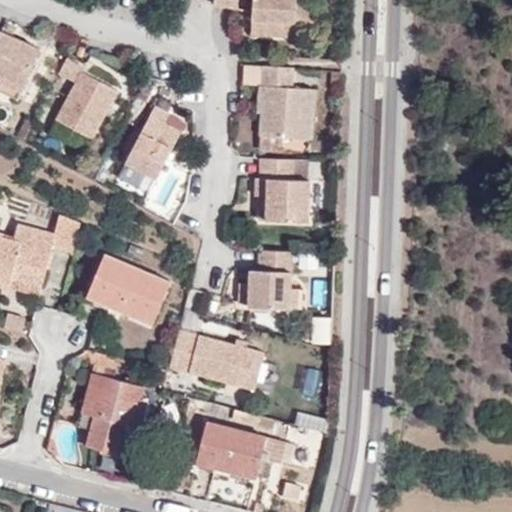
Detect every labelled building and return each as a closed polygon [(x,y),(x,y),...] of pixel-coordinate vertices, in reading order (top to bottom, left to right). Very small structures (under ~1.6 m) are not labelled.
[(258,0),(257,13),(276,14),(276,26),(301,28),(318,29),(319,1),(304,0),(258,0)] [(276,26),(276,14),(257,13),(257,32),(275,33),(276,26)] [(301,28),(276,26),(275,33),(300,36),(301,28)] [(0,29),(0,89),(19,98),(40,48),(0,29)] [(320,87),(296,85),(297,65),(268,63),(268,83),(263,83),(262,98),(269,98),(268,107),(266,132),(317,135),(320,87)] [(86,68),(59,118),(95,137),(121,88),(86,68)] [(156,105),(126,162),(157,177),(181,130),(166,122),(170,113),(156,105)] [(268,158),(260,157),(259,176),(267,176),(268,158)] [(314,179),(300,177),(301,158),(268,158),(267,176),(259,176),(256,176),(255,190),(259,191),(268,191),(267,219),(313,221),(314,179)] [(259,191),(258,218),(267,219),(268,191),(259,191)] [(51,247),(72,253),(80,221),(60,212),(54,234),(51,247)] [(41,285),(51,247),(54,234),(18,224),(15,238),(3,235),(4,232),(0,230),(0,284),(9,286),(11,277),(41,285)] [(250,266),(248,304),(288,306),(289,287),(291,250),(260,248),(260,266),(250,266)] [(106,253),(87,297),(152,324),(171,280),(151,272),(148,278),(138,273),(140,267),(106,253)] [(41,285),(11,277),(9,286),(39,295),(41,285)] [(296,307),(296,287),(289,287),(288,306),(296,307)] [(315,319),(314,342),(331,342),(331,319),(315,319)] [(265,351),(181,327),(172,365),(256,387),(265,351)] [(137,361),(89,349),(75,358),(134,373),(137,361)] [(133,416),(137,398),(142,400),(145,385),(92,372),(83,411),(94,415),(87,445),(138,458),(147,420),(143,420),(133,416)] [(143,420),(147,401),(142,400),(137,398),(133,416),(143,420)] [(233,418),(256,424),(259,414),(236,408),(233,418)] [(207,420),(197,463),(256,477),(259,464),(266,466),(269,457),(289,462),(294,442),(207,420)] [(209,480),(191,475),(188,490),(206,494),(209,480)] [(296,504),(299,492),(286,489),(283,501),(296,504)]
